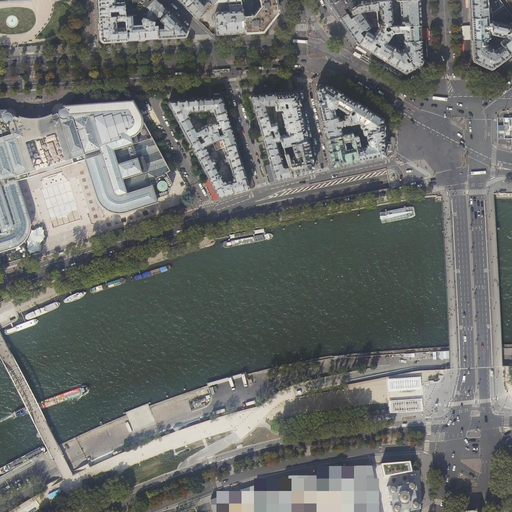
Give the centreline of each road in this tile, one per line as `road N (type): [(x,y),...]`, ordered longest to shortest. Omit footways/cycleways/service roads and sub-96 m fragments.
road 1 (primary): [(457,422),(280,446),(100,511)]
road 2 (primary): [(142,511),(289,463),(453,445)]
road 3 (primary): [(511,146),(211,212)]
road 4 (primary): [(229,218),(511,157)]
road 5 (primary): [(488,421),(475,175)]
road 6 (primary): [(453,179),(467,368),(457,422)]
road 7 (primary): [(0,291),(229,218)]
road 8 (primary): [(211,212),(0,280)]
road 9 (tertiary): [(229,218),(399,190)]
road 10 (primary): [(300,64),(337,69),(437,140)]
road 11 (primary): [(436,104),(330,47),(298,41)]
road 12 (primary): [(95,79),(227,69)]
road 13 (residential): [(264,191),(227,69)]
road 14 (primary): [(213,47),(93,55)]
